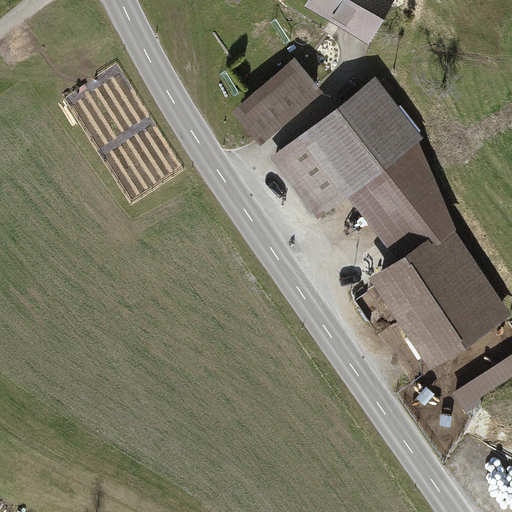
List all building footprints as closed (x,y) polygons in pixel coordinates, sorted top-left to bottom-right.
[(312,0),(308,7),(371,43),(396,0),(312,0)] [(273,17),(265,7),(256,15),(265,25),(273,17)] [(296,61),(236,114),(265,147),(325,94),(296,61)] [(378,80),(272,160),(320,222),(350,199),(399,264),(375,279),(435,368),(511,316),(511,312),(451,225),(456,220),(420,146),(425,142),(378,80)] [(511,352),(456,393),(468,409),(511,377),(511,352)]
